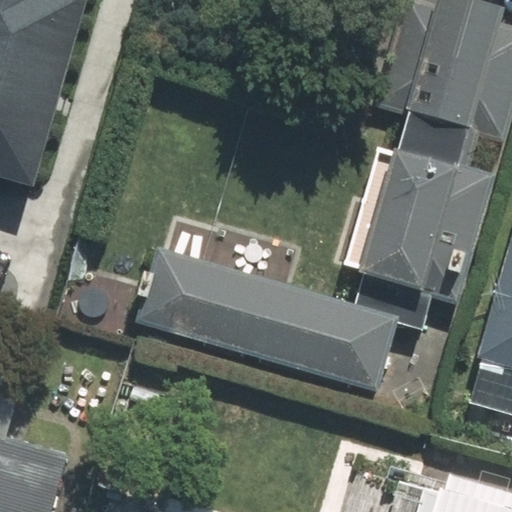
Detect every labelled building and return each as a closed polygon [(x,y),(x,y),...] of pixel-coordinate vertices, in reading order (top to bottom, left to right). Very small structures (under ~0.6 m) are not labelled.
[(42,187),(99,0),(0,0),(0,207),(9,177),(42,187)] [(371,107),(413,118),(404,149),(386,144),(352,270),(468,302),(503,176),(477,168),(485,140),(511,147),(511,141),(511,0),(445,0),(440,18),(399,6),(371,107)] [(404,313),(161,242),(139,317),(382,388),(404,313)] [(511,256),(482,366),(511,373),(511,256)] [(0,511),(67,511),(81,458),(14,441),(26,392),(0,385),(0,511)] [(511,511),(511,476),(463,461),(454,490),(410,477),(399,511),(511,511)]
